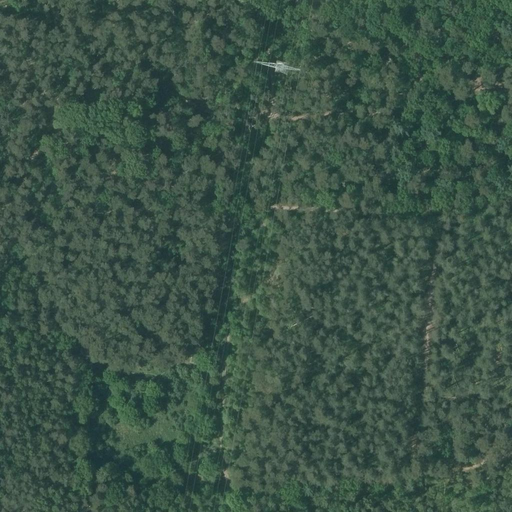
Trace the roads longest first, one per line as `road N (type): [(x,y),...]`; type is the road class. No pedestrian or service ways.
road 1 (track): [(511,207),(238,209)]
road 2 (track): [(238,209),(46,217)]
